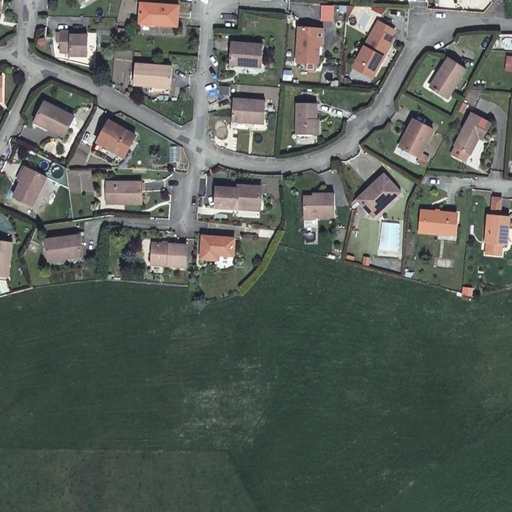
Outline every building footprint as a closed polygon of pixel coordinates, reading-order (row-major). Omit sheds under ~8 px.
[(180,8),(144,5),(142,21),(178,24),(180,8)] [(375,21),(354,61),(373,71),(391,37),(388,36),(392,30),(375,21)] [(316,59),(318,41),(319,26),(297,25),(296,58),(316,59)] [(91,38),(81,38),(72,37),(73,31),(63,31),(61,51),(73,51),(74,54),(90,55),(91,38)] [(261,43),(229,42),(228,67),(247,68),(247,65),(259,66),(261,43)] [(442,62),(437,72),(440,74),(432,88),(447,96),(463,68),(446,58),(442,62)] [(373,71),(354,61),(350,67),(369,77),(373,71)] [(135,85),(152,87),(152,84),(169,86),(170,66),(137,63),(135,85)] [(440,74),(437,72),(429,86),(432,88),(440,74)] [(152,84),(152,87),(151,95),(168,96),(169,86),(152,84)] [(67,111),(40,100),(32,121),(42,125),(44,122),(60,129),(67,111)] [(266,102),(237,100),(236,118),(252,119),(252,122),(264,122),(266,102)] [(314,102),(295,101),(294,132),(313,133),(314,102)] [(474,112),(457,143),(459,143),(472,150),(473,151),(482,134),(486,136),(493,122),(474,112)] [(410,116),(403,130),(407,132),(400,145),(418,154),(431,127),(410,116)] [(136,132),(113,120),(103,139),(99,146),(118,156),(122,149),(126,151),(136,132)] [(407,132),(403,130),(396,143),(400,145),(407,132)] [(472,150),(459,143),(455,151),(468,158),(472,150)] [(22,177),(28,165),(24,163),(19,175),(22,177)] [(48,174),(28,165),(22,177),(15,194),(34,203),(48,174)] [(376,168),(346,198),(349,208),(358,198),(369,208),(381,197),(378,193),(389,182),(376,168)] [(215,202),(236,205),(237,201),(258,203),(259,182),(236,180),(236,184),(216,182),(215,202)] [(145,182),(115,181),(114,196),(128,196),(128,199),(144,200),(145,182)] [(392,185),(389,182),(378,193),(381,197),(392,185)] [(313,191),(300,192),(302,213),(332,212),(331,188),(313,189),(313,191)] [(456,210),(422,208),(421,229),(439,231),(439,228),(455,229),(456,210)] [(505,242),(506,228),(509,228),(510,216),(488,214),(486,241),(488,241),(487,252),(502,253),(503,242),(505,242)] [(274,225),(258,224),(258,232),(273,233),(274,225)] [(85,228),(66,231),(67,235),(82,233),(82,236),(87,236),(85,228)] [(232,234),(200,232),(198,253),(214,254),(215,251),(230,251),(232,234)] [(67,235),(71,256),(85,254),(82,236),(82,233),(67,235)] [(53,259),(71,256),(67,235),(49,238),(53,259)] [(12,242),(0,240),(0,274),(7,276),(12,242)] [(150,262),(152,262),(152,259),(166,260),(166,263),(184,263),(184,244),(150,242),(150,262)]
